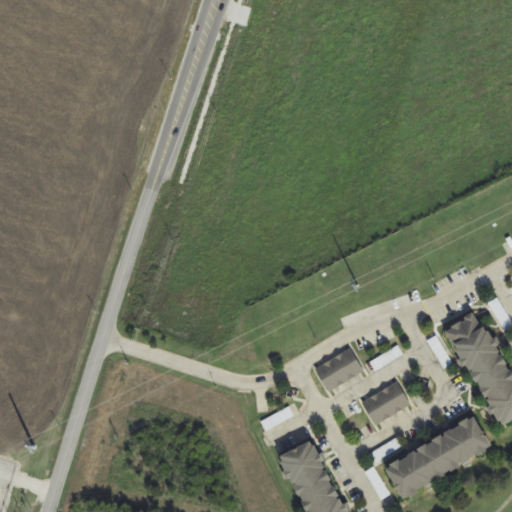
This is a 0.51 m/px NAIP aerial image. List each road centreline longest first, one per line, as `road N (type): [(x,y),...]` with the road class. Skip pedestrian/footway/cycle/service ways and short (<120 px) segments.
road 1 (tertiary): [(46,511),(212,0)]
road 2 (residential): [(304,370),(356,460),(458,399),(416,320)]
road 3 (residential): [(511,271),(284,379)]
road 4 (residential): [(284,379),(252,388),(104,335)]
